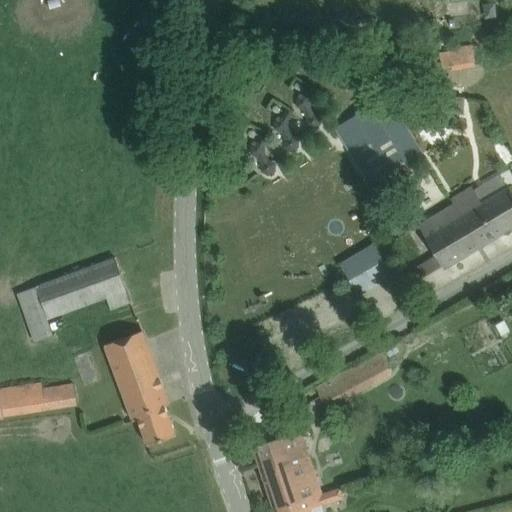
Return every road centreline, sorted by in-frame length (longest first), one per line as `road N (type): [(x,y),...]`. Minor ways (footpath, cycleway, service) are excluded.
road 1 (tertiary): [(213,423),(187,297),(184,235),(213,0)]
road 2 (unclassified): [(213,423),(511,262)]
